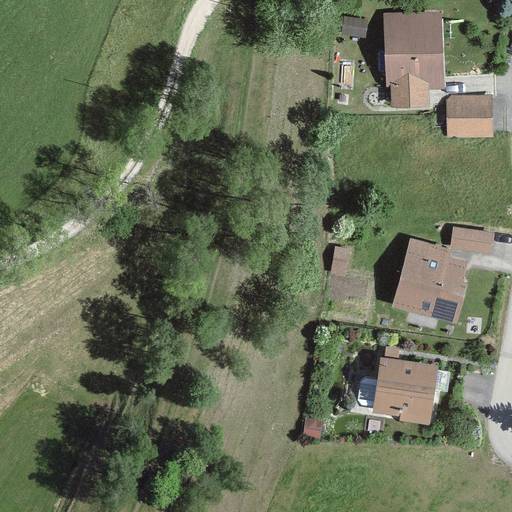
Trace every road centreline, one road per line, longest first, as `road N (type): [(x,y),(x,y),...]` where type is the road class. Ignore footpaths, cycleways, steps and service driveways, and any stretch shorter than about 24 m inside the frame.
road 1 (unclassified): [(218,0),(200,21),(123,212)]
road 2 (track): [(123,212),(0,273)]
